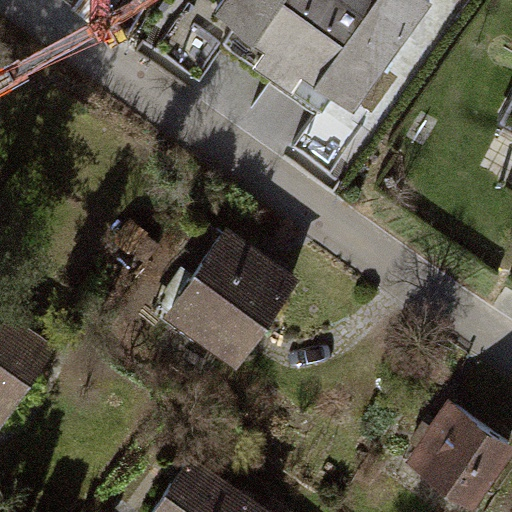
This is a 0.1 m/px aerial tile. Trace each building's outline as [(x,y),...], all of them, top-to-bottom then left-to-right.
[(329,0),(215,0),(212,4),(288,58),(329,0)] [(329,0),(288,58),(364,112),(444,0),(329,0)] [(511,103),(500,126),(511,132),(511,103)] [(302,284),(230,235),(169,323),(241,373),(302,284)] [(72,364),(0,309),(0,413),(21,430),(72,364)] [(511,466),(511,445),(455,406),(414,466),(481,511),(511,466)] [(273,511),(197,459),(160,511),(273,511)]
